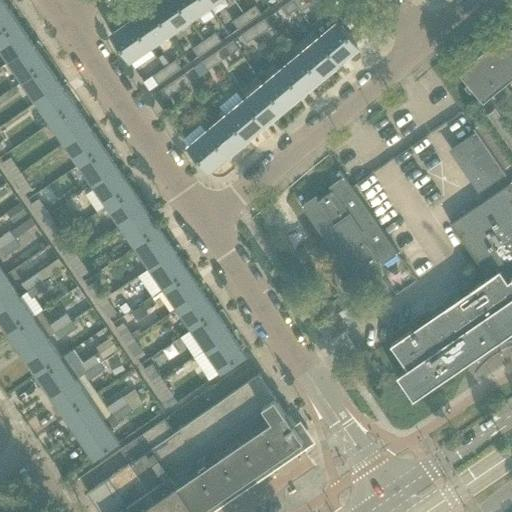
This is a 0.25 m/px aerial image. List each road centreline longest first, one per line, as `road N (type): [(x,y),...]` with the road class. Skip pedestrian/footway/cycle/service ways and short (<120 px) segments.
road 1 (residential): [(203,228),(420,45)]
road 2 (residential): [(350,440),(203,228)]
road 3 (residential): [(203,228),(66,23)]
road 4 (secondary): [(511,418),(387,503)]
road 5 (residential): [(241,511),(350,440)]
